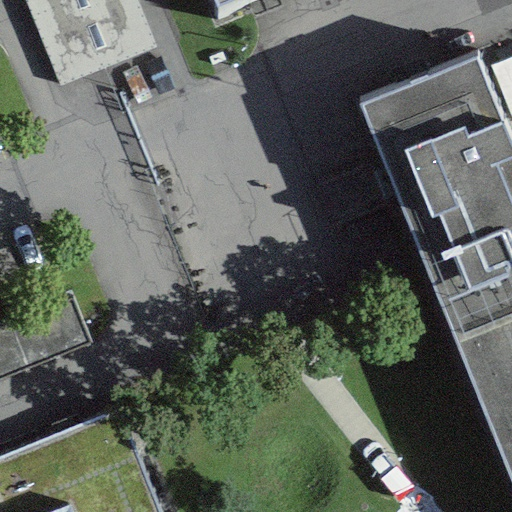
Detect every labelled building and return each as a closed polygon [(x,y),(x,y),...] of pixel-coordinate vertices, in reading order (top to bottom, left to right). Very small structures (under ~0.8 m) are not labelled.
[(158,43),(140,0),(26,0),(61,83),(110,63),(158,43)] [(212,0),(219,14),(253,0),(212,0)] [(511,122),(477,37),(359,85),(511,463),(511,122)] [(325,180),(339,213),(386,193),(372,160),(325,180)] [(0,375),(92,339),(73,292),(0,321),(0,375)] [(162,511),(119,405),(0,452),(0,511),(162,511)]
